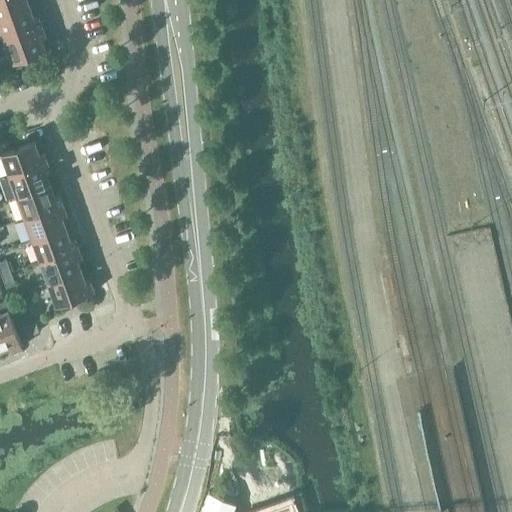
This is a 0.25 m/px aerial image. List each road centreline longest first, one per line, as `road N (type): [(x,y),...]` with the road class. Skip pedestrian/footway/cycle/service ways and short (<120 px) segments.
road 1 (tertiary): [(177,511),(195,452),(201,315),(170,0)]
road 2 (residential): [(0,381),(90,348),(125,324),(123,286),(67,125),(70,85),(83,58),(60,0)]
